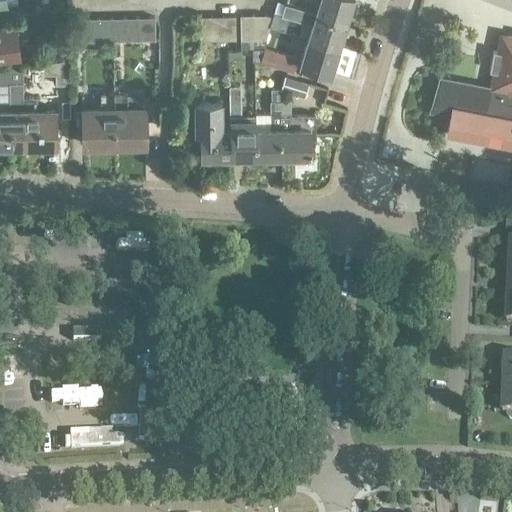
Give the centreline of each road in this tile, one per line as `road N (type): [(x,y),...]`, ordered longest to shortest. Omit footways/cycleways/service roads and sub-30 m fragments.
road 1 (residential): [(346,213),(0,192)]
road 2 (residential): [(334,473),(0,487)]
road 3 (residential): [(346,213),(443,228),(459,241),(456,415)]
road 4 (residential): [(346,213),(334,473)]
road 5 (residential): [(346,213),(400,0)]
road 6 (unknown): [(162,202),(167,0)]
road 7 (residential): [(511,474),(334,473)]
